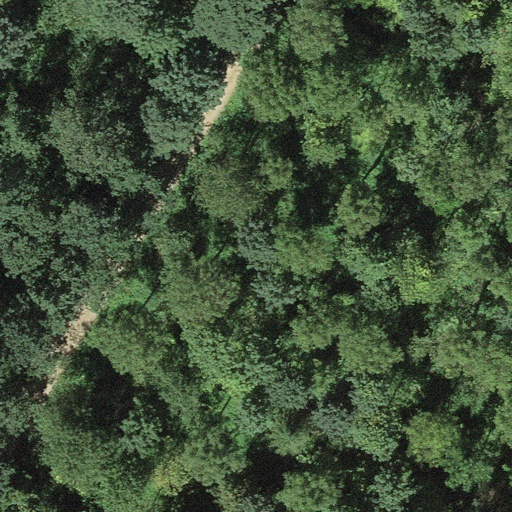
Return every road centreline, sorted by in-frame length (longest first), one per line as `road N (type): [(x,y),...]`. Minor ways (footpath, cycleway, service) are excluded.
road 1 (track): [(0,439),(266,0)]
road 2 (track): [(511,353),(370,511)]
